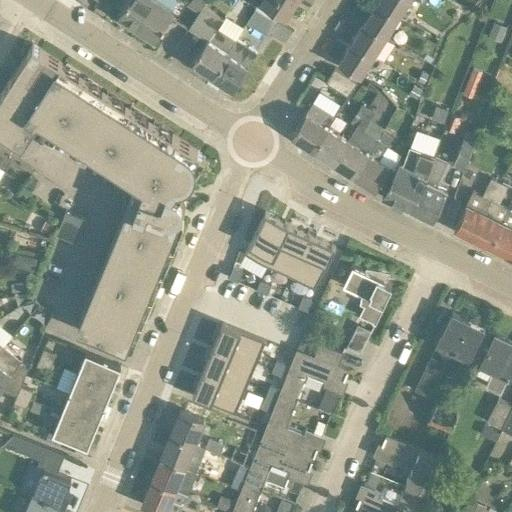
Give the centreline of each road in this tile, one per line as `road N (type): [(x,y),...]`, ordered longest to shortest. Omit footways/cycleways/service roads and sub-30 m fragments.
road 1 (residential): [(100,511),(251,140)]
road 2 (residential): [(322,511),(439,248)]
road 3 (residential): [(251,140),(32,0)]
road 4 (residential): [(439,248),(339,198),(251,140)]
road 5 (residential): [(251,140),(341,0)]
